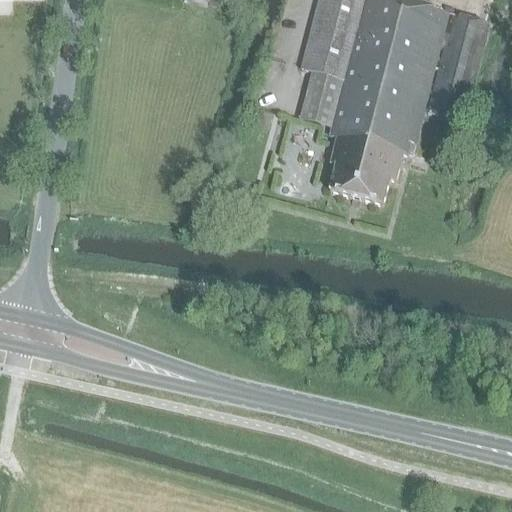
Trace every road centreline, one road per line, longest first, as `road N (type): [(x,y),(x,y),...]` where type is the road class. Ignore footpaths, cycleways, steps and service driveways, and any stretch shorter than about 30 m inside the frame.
road 1 (secondary): [(511,456),(191,382)]
road 2 (tertiary): [(26,318),(73,0)]
road 3 (secondary): [(191,382),(117,345),(26,318)]
road 4 (secondary): [(21,348),(120,374),(191,382)]
